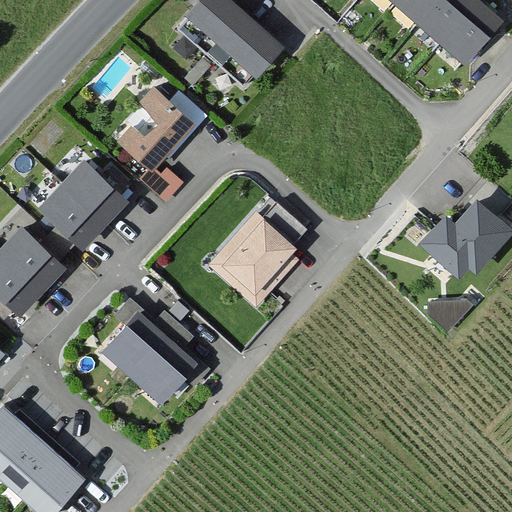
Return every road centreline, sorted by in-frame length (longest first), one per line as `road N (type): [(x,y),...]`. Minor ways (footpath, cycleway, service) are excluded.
road 1 (residential): [(154,467),(36,363),(41,357),(212,171),(237,160),(264,169),(355,248)]
road 2 (residential): [(355,248),(154,467)]
road 3 (residential): [(511,64),(355,248)]
road 4 (secondary): [(116,0),(0,122)]
